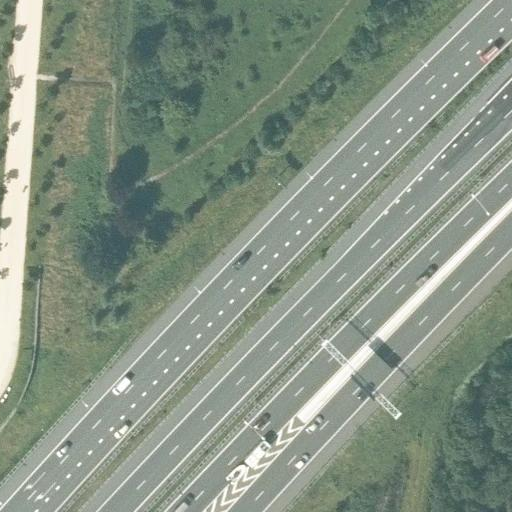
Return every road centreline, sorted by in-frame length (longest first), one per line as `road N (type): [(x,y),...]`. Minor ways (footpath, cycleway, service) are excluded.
road 1 (trunk): [(511,7),(28,511)]
road 2 (motorway): [(511,109),(116,511)]
road 3 (motorway): [(186,511),(511,182)]
road 4 (trunk): [(247,511),(511,230)]
